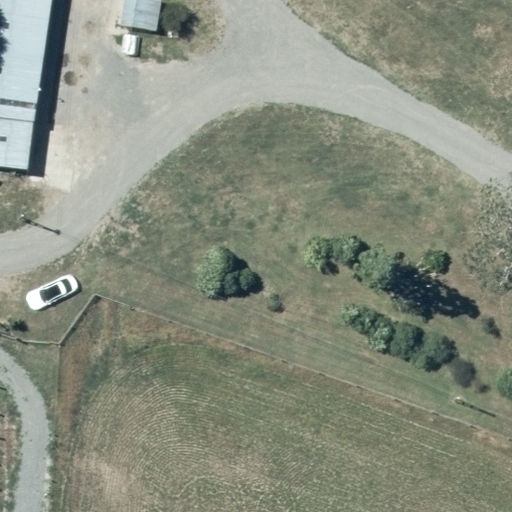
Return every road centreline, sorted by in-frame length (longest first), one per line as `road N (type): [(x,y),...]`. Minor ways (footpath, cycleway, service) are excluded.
road 1 (unknown): [(0,253),(402,396),(511,456)]
road 2 (unknown): [(238,0),(300,137)]
